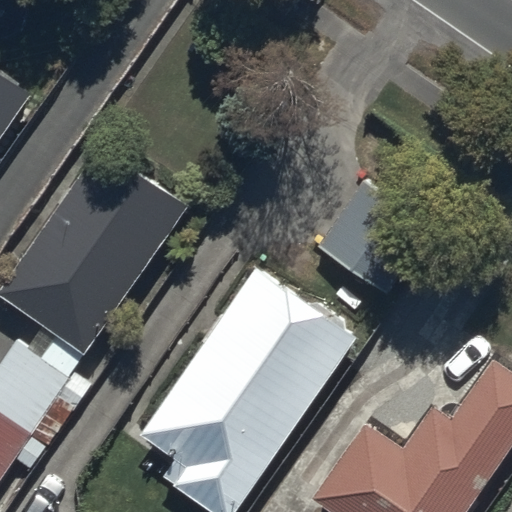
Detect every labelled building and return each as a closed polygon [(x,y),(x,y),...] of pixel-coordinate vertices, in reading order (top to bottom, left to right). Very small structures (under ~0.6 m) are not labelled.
[(0,164),(43,102),(0,72),(0,164)] [(8,306),(95,366),(197,218),(110,158),(8,306)] [(367,180),(319,249),(396,302),(443,233),(367,180)] [(252,511),(367,346),(267,277),(148,449),(183,473),(170,492),(199,511),(252,511)] [(0,498),(80,383),(21,342),(0,373),(0,498)] [(483,511),(511,470),(511,375),(503,369),(461,430),(446,420),(415,464),(375,436),(322,511),(483,511)]
